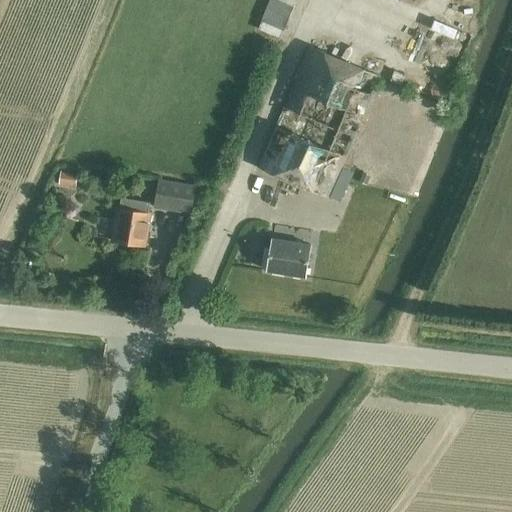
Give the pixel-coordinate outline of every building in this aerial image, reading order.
[(463,24),(449,53),(466,61),(480,32),(463,24)] [(329,197),(337,179),(384,70),(315,40),(260,167),(329,197)] [(77,187),(79,173),(62,171),(61,185),(77,187)] [(192,211),(196,184),(160,179),(156,206),(192,211)] [(150,213),(152,203),(123,198),(121,208),(119,207),(114,239),(146,245),(152,213),(150,213)] [(306,277),(312,245),(274,239),(268,270),(306,277)] [(116,490),(112,502),(124,506),(128,494),(116,490)]
